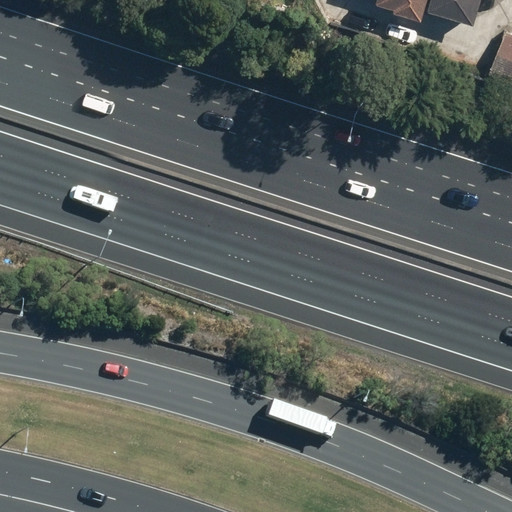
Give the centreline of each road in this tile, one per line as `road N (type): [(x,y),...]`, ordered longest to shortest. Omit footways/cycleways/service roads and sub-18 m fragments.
road 1 (motorway): [(0,76),(511,245)]
road 2 (motorway): [(511,320),(0,155)]
road 3 (primary): [(0,353),(175,390),(308,432),(489,511)]
road 4 (motorway): [(143,511),(0,470)]
